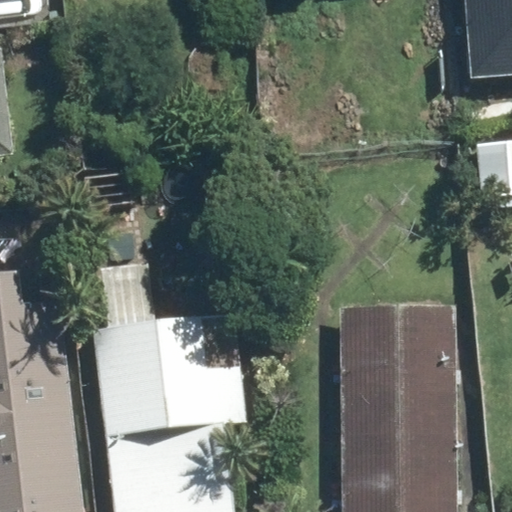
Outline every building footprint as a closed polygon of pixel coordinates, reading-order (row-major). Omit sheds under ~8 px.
[(511,0),(458,0),(464,80),(511,77),(511,0)] [(0,161),(13,160),(3,51),(0,51),(0,161)] [(511,196),(511,142),(475,144),(478,198),(511,196)] [(0,511),(85,511),(61,302),(20,307),(16,275),(0,276),(0,511)] [(457,511),(456,309),(340,310),(341,511),(457,511)] [(248,422),(235,315),(89,332),(110,511),(233,511),(223,426),(248,422)]
